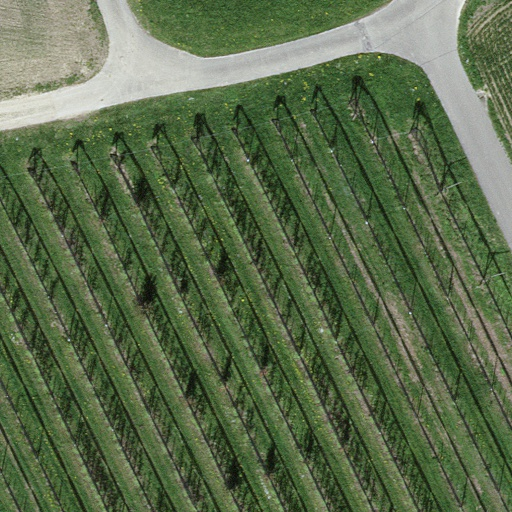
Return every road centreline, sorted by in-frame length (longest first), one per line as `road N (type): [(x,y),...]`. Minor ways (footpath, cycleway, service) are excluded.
road 1 (track): [(0,119),(424,26)]
road 2 (residential): [(511,214),(424,26)]
